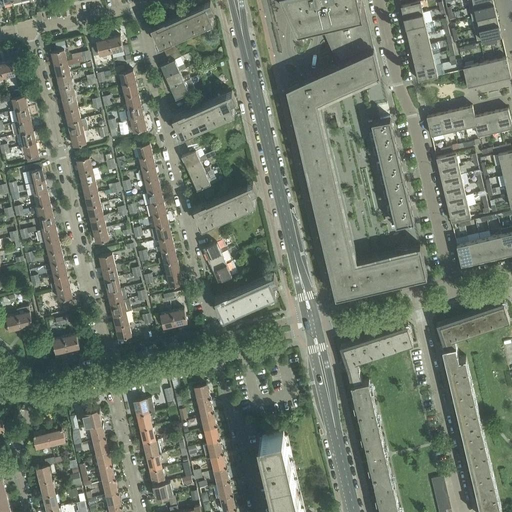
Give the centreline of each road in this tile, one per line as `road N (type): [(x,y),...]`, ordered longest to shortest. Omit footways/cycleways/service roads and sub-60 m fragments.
road 1 (residential): [(111,363),(29,29)]
road 2 (residential): [(215,338),(139,5)]
road 3 (residential): [(448,280),(377,0)]
road 4 (tertiary): [(242,30),(297,269)]
road 5 (residential): [(463,511),(417,304)]
road 6 (residential): [(259,511),(217,352)]
road 7 (residential): [(141,511),(113,376)]
